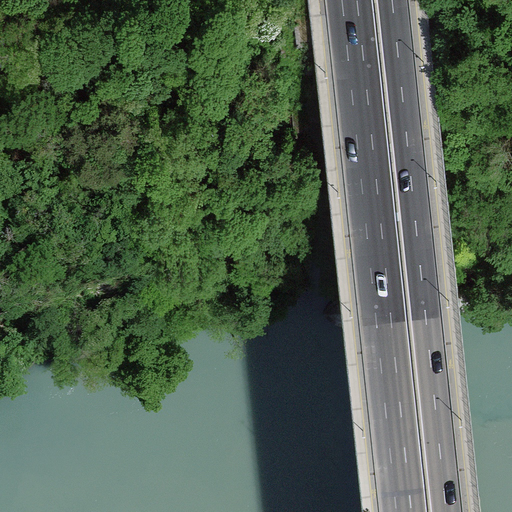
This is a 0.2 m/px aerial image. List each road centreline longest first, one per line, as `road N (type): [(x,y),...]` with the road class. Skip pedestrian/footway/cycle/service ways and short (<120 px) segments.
road 1 (primary): [(447,511),(393,0)]
road 2 (primary): [(350,0),(404,511)]
